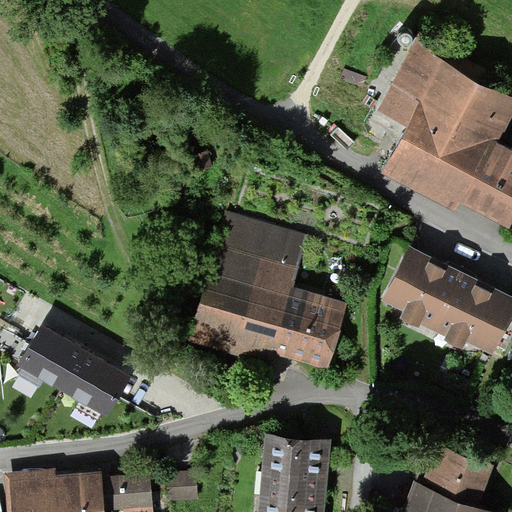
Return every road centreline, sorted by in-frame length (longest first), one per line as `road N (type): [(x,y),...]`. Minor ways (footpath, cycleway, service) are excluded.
road 1 (residential): [(0,462),(139,444),(293,395),(390,398),(511,439)]
road 2 (track): [(82,0),(80,91),(103,200),(130,266),(185,329),(293,395)]
road 3 (residential): [(102,0),(284,125),(511,254)]
road 4 (track): [(284,125),(353,0)]
